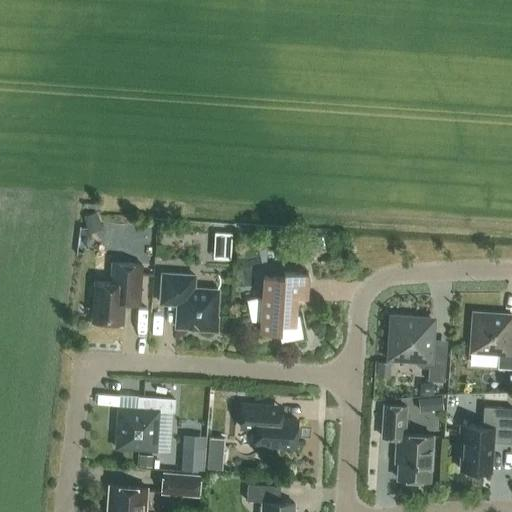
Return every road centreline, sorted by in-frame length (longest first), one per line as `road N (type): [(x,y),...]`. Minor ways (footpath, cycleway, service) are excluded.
road 1 (residential): [(64,511),(90,371),(112,364),(353,378)]
road 2 (residential): [(511,272),(391,277),(368,291),(357,314),(353,378)]
road 3 (residential): [(353,378),(346,511)]
